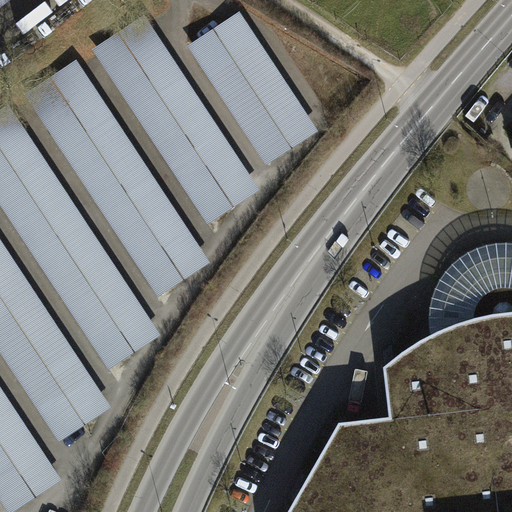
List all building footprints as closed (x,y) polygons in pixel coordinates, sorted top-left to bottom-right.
[(241,14),(192,46),(268,161),(317,129),(241,14)] [(97,53),(211,223),(261,190),(148,20),(97,53)] [(26,95),(158,294),(209,260),(77,62),(26,95)] [(0,107),(0,202),(112,372),(166,337),(9,102),(0,107)] [(0,240),(0,345),(62,439),(111,406),(0,240)] [(511,511),(511,244),(497,244),(470,253),(451,266),(436,289),(431,308),(429,336),(409,347),(384,367),(389,416),(340,422),(288,511),(511,511)] [(0,502),(6,511),(13,511),(63,479),(0,384),(0,502)]
